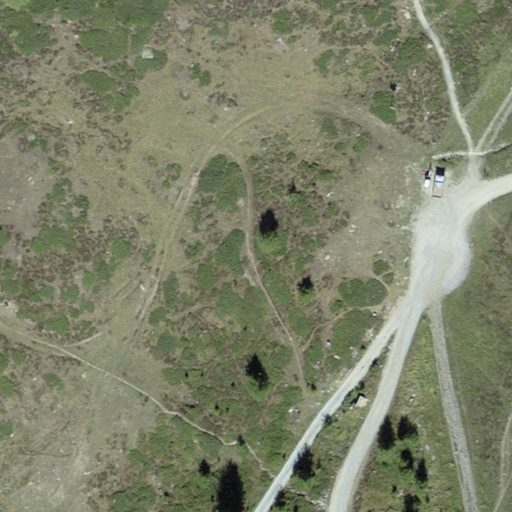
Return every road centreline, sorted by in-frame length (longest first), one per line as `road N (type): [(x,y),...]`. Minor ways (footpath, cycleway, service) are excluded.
road 1 (track): [(439,247),(254,511)]
road 2 (track): [(439,247),(361,432),(339,511)]
road 3 (track): [(511,98),(439,247)]
